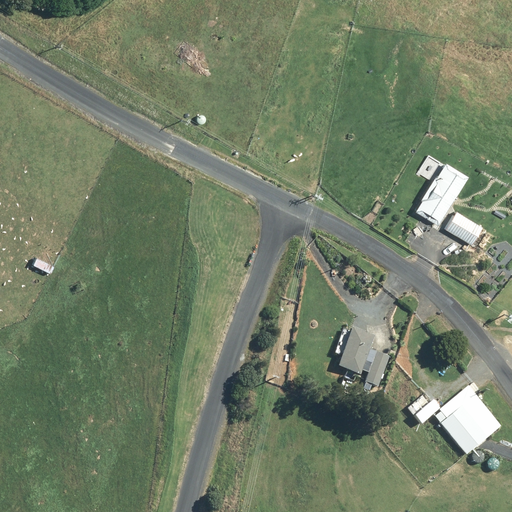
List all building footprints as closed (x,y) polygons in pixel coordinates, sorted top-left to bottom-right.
[(464,177),(441,163),(426,154),(415,173),(429,181),(411,211),(435,226),(464,177)] [(452,211),(442,229),(471,245),(481,227),(452,211)] [(357,376),(359,371),(364,374),(361,382),(378,389),(390,357),(368,348),(372,337),(349,328),(334,367),(357,376)] [(391,341),(386,330),(377,334),(382,345),(391,341)] [(474,450),(473,448),(486,438),(460,405),(444,418),(439,411),(432,417),(463,456),(468,452),(469,454),(469,455),(469,456),(469,457),(469,459),(469,460),(470,461),(471,462),(472,463),(473,463),(474,464),(475,464),(477,464),(478,464),(480,463),(481,462),(482,462),(482,461),(483,459),(483,458),(483,457),(483,456),(483,454),(483,453),(482,452),(481,451),(480,450),(479,450),(478,449),(476,449),(475,449),(474,450)]
